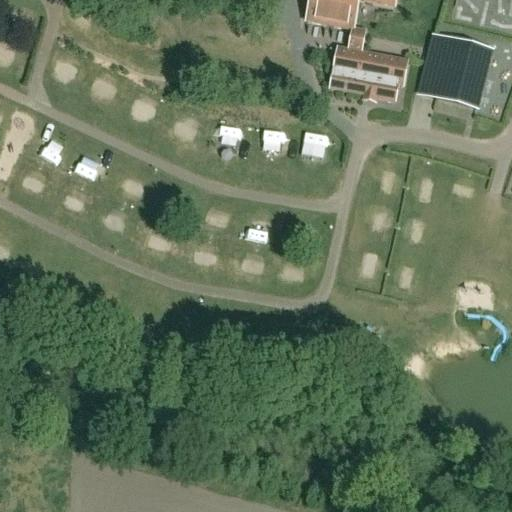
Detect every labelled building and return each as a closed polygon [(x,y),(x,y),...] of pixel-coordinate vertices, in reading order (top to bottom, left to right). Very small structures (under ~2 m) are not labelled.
[(348,52),(337,49),(328,93),(363,99),(362,104),(376,107),(377,102),(396,106),(398,90),(404,91),(409,63),(360,54),(364,33),(354,32),(359,2),(394,9),(395,0),(311,0),(307,23),(352,32),(348,52)] [(3,36),(0,44),(0,56),(20,62),(26,43),(3,36)] [(277,61),(277,39),(186,37),(185,59),(277,61)] [(489,55),(430,40),(415,99),(474,114),(489,55)] [(90,68),(83,87),(107,96),(114,77),(90,68)] [(179,110),(176,119),(196,126),(199,117),(179,110)] [(211,124),(210,136),(234,139),(236,127),(211,124)] [(252,149),(271,150),(272,130),(252,130),(252,149)] [(290,154),(312,153),(312,133),(290,133),(290,154)] [(182,219),(188,199),(167,193),(161,213),(182,219)] [(511,223),(511,202),(506,200),(499,219),(511,223)] [(222,212),(218,231),(239,235),(242,216),(222,212)] [(282,245),(287,226),(268,221),(263,241),(282,245)] [(491,262),(503,266),(509,247),(497,244),(491,262)] [(158,322),(168,301),(156,295),(146,316),(158,322)] [(198,333),(204,315),(187,309),(181,327),(198,333)]
